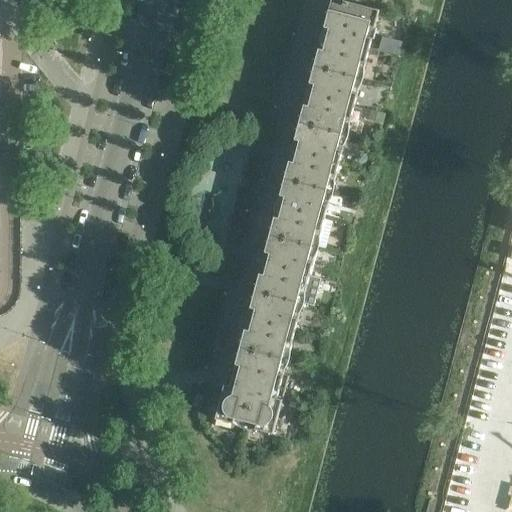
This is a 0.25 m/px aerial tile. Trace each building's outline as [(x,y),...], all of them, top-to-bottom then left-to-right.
[(362,79),(380,10),(340,0),(332,0),(328,15),(323,14),(313,49),(319,51),(315,66),(362,79)] [(349,129),(362,79),(315,66),(311,82),(305,81),(302,93),(307,95),(301,117),(349,129)] [(334,185),(349,129),(301,117),(296,139),(290,137),(287,150),(292,151),(287,173),(334,185)] [(319,241),(334,185),(287,173),(281,194),(275,193),(272,205),(278,207),(272,229),(319,241)] [(304,297),(319,241),(272,229),(266,251),(260,250),(257,262),(263,263),(257,285),(304,297)] [(289,353),(304,297),(257,285),(251,307),(246,305),(243,318),(248,319),(242,341),(289,353)] [(274,434),(289,376),(284,375),(289,353),(242,341),(236,363),(231,362),(216,419),(234,424),(238,426),(241,427),(244,428),(247,428),(249,429),(252,429),(255,429),(274,434)] [(511,511),(511,382),(486,376),(451,506),(475,511),(511,511)]
